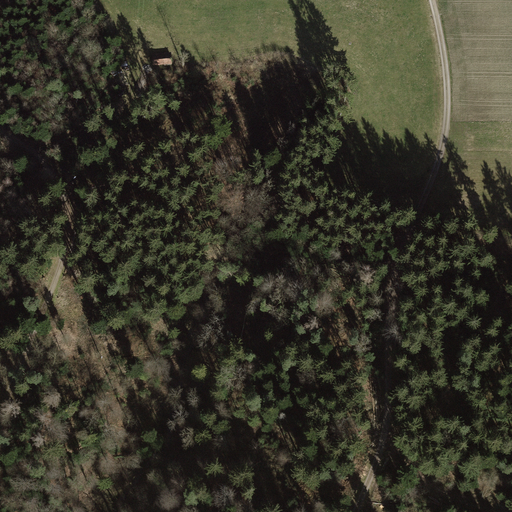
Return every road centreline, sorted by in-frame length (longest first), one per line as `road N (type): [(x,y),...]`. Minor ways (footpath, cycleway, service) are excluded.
road 1 (track): [(354,511),(387,428),(391,302),(440,153),(448,94),(432,0)]
road 2 (track): [(0,131),(46,163),(68,200),(64,255),(0,417)]
